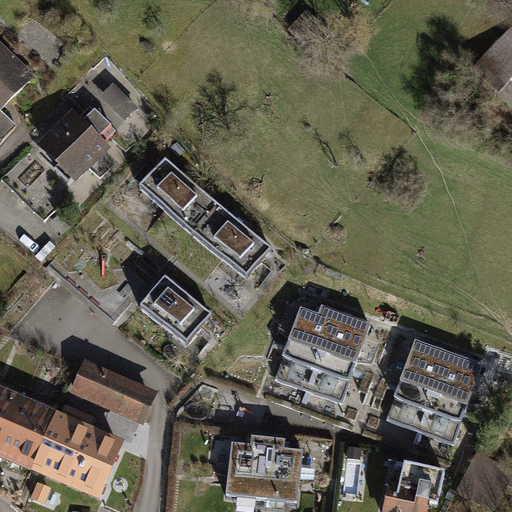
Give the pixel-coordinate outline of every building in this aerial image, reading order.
[(511,74),(511,28),(474,70),(497,91),(511,74)] [(37,81),(0,46),(0,120),(3,118),(37,81)] [(114,153),(76,118),(41,155),(61,174),(79,190),(114,153)] [(224,213),(169,168),(165,172),(144,197),(157,207),(171,219),(200,243),(224,213)] [(224,213),(200,243),(229,266),(253,286),(273,262),(277,257),(224,213)] [(216,324),(168,286),(145,315),(162,328),(193,353),(199,346),(211,331),(216,324)] [(319,318),(301,311),(293,335),(289,344),(287,352),(276,380),(309,393),(338,315),(322,310),(320,315),(319,318)] [(349,319),(338,315),(309,393),(343,405),(345,400),(354,376),(358,364),(371,327),(349,319)] [(440,353),(416,344),(407,368),(402,382),(394,404),(387,421),(404,427),(421,433),(449,356),(440,353)] [(460,360),(449,356),(421,433),(454,446),(459,434),(468,409),(471,399),(483,369),(460,360)] [(160,397),(88,368),(74,402),(146,430),(160,397)] [(0,371),(0,464),(38,479),(62,417),(32,406),(16,399),(0,392),(0,375),(1,372),(0,371)] [(85,426),(62,417),(38,479),(83,497),(108,435),(85,426)] [(252,448),(233,446),(231,467),(229,483),(227,499),(262,503),(269,441),(255,440),(253,440),(252,445),(252,448)] [(285,443),(269,441),(262,503),(298,507),(300,489),(303,454),(284,452),(285,448),(285,443)] [(511,474),(479,457),(460,494),(492,511),(507,483),(511,474)] [(400,487),(393,485),(390,497),(386,511),(426,511),(428,505),(438,507),(445,475),(405,466),(400,487)]
